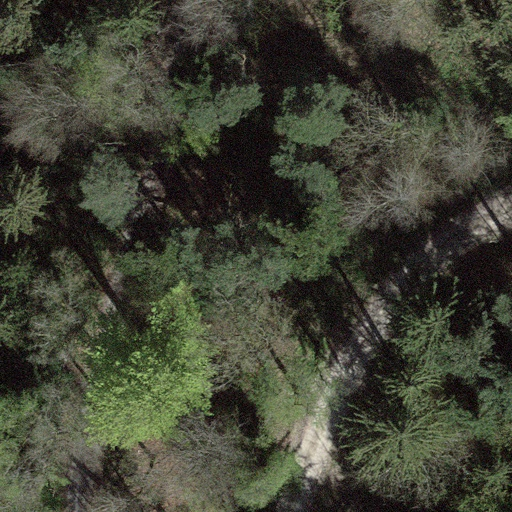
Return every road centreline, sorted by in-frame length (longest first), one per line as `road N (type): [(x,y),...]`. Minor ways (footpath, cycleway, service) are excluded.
road 1 (track): [(76,511),(80,443),(194,0)]
road 2 (track): [(511,206),(459,237),(405,286),(339,374),(307,434),(281,511)]
